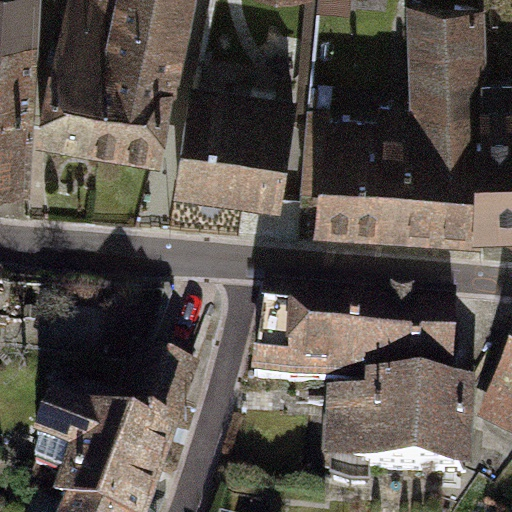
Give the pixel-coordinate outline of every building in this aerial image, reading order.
[(37,0),(0,0),(0,180),(31,183),(37,0)] [(74,0),(45,130),(105,143),(114,89),(103,87),(121,0),(74,0)] [(159,151),(189,0),(121,0),(103,87),(114,89),(105,143),(159,151)] [(349,9),(349,0),(325,0),(325,7),(349,9)] [(440,111),(445,5),(417,4),(413,97),(380,96),(380,114),(330,112),(326,218),(436,222),(440,111)] [(440,111),(436,222),(480,227),(477,131),(485,130),(484,98),(483,6),(445,5),(440,111)] [(283,198),(297,105),(195,90),(181,182),(283,198)] [(511,97),(484,98),(485,130),(477,131),(480,227),(511,227),(511,97)] [(462,294),(268,281),(262,376),(369,383),(456,389),(462,294)] [(198,369),(145,348),(113,427),(56,404),(37,452),(71,465),(53,510),(59,511),(151,511),(180,440),(171,437),(198,369)] [(511,358),(481,420),(511,435),(511,358)] [(368,402),(332,400),(329,465),(473,472),(477,389),(456,389),(369,383),(368,402)]
